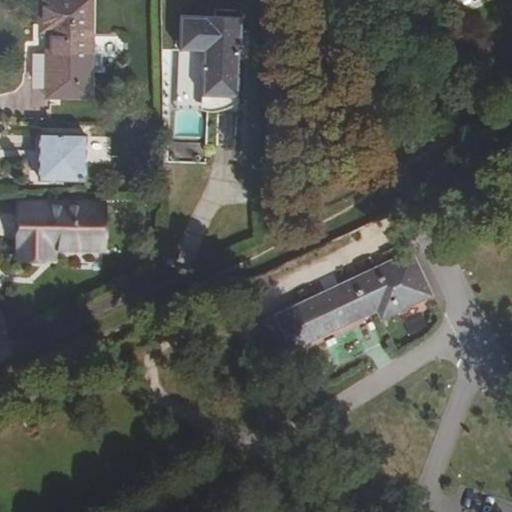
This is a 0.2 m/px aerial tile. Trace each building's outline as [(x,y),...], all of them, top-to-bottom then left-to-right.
[(90,99),(90,0),(39,0),(40,32),(46,32),(46,51),(31,51),(31,80),(45,98),(90,99)] [(244,43),(246,21),(185,18),(183,49),(207,51),(204,98),(240,100),(243,53),(240,53),(241,43),(244,43)] [(84,181),(84,135),(40,135),(40,182),(84,181)] [(102,249),(102,203),(19,203),(19,258),(54,258),(54,249),(102,249)] [(407,255),(252,328),(269,362),(374,314),(377,322),(427,300),(407,255)]
